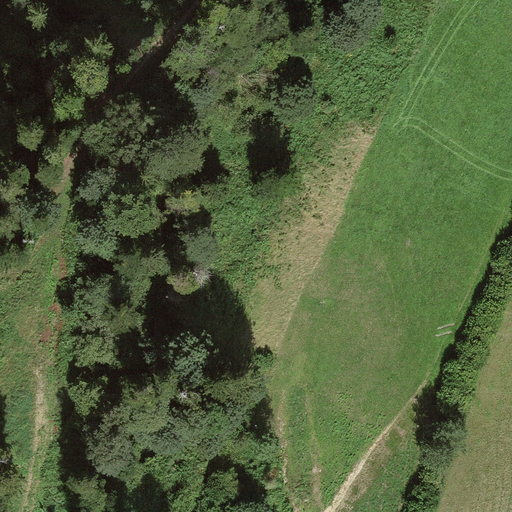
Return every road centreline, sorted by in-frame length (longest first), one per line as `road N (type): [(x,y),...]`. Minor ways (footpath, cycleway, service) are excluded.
road 1 (track): [(95,120),(73,167),(31,316),(0,376)]
road 2 (track): [(95,120),(200,0)]
